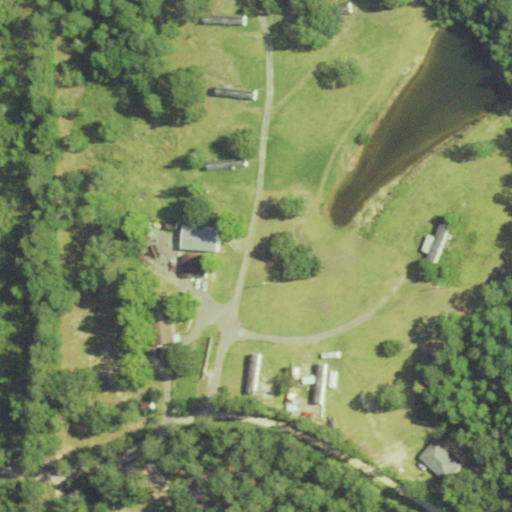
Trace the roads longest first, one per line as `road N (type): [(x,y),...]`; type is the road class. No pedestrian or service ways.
road 1 (residential): [(210,421),(289,433),(436,511)]
road 2 (residential): [(0,470),(93,475),(167,434),(210,421)]
